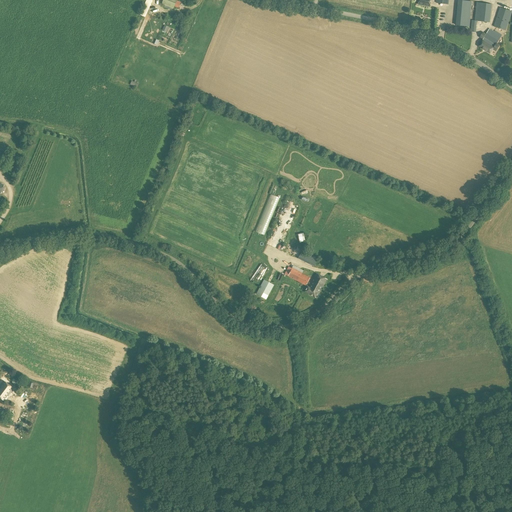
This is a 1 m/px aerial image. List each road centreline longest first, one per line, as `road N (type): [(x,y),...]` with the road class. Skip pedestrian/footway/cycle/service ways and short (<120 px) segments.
road 1 (unclassified): [(0,245),(69,232),(116,239),(182,265),(243,324),(284,328),(320,313),(357,277),(440,256),(511,170)]
road 2 (unclassified): [(511,86),(411,30),(272,0)]
